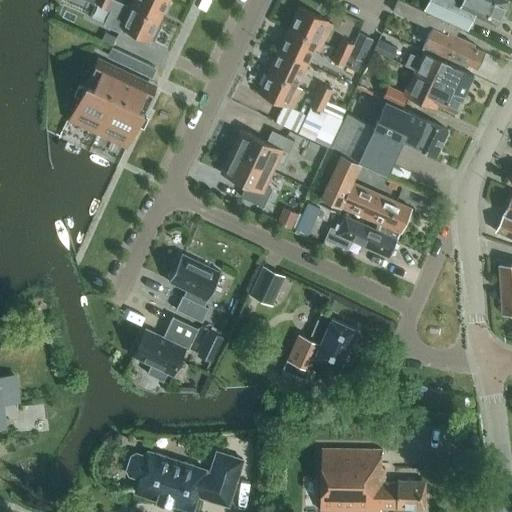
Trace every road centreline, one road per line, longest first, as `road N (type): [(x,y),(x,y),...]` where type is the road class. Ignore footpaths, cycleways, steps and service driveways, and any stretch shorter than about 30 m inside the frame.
road 1 (residential): [(116,299),(264,0)]
road 2 (residential): [(489,363),(429,364),(410,340),(471,197)]
road 3 (unclassified): [(489,363),(479,329),(471,197)]
road 4 (unclassified): [(506,511),(489,363)]
